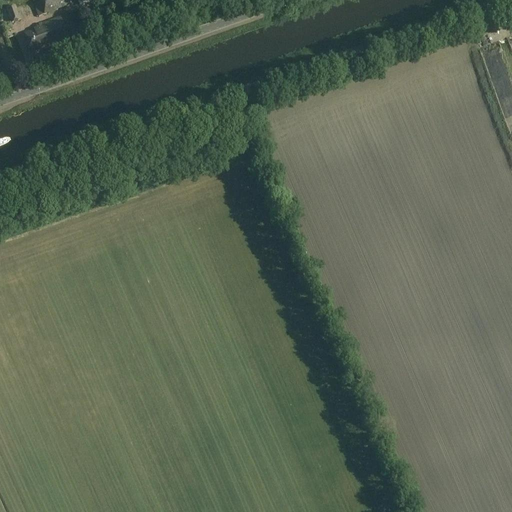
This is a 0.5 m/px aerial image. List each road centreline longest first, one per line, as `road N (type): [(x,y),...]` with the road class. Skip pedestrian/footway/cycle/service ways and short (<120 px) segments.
road 1 (unclassified): [(0,176),(502,0)]
road 2 (unclassified): [(0,103),(292,0)]
